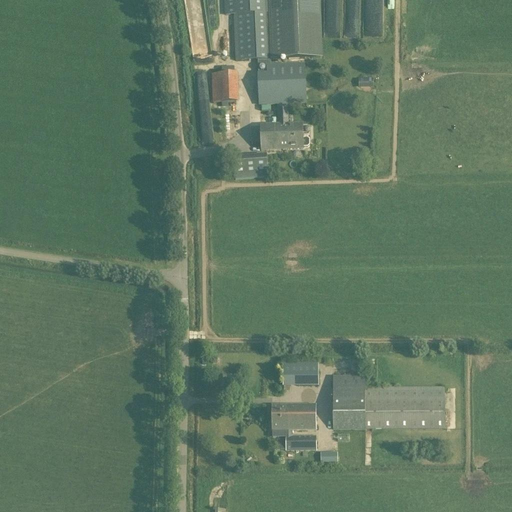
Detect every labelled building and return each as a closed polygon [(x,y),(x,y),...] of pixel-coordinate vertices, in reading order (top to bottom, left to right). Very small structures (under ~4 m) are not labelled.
[(270,60),(323,58),(322,42),(320,0),(224,0),(226,16),(235,15),(237,61),(258,60),(270,60)] [(277,104),(288,104),(306,103),(305,65),(270,67),(270,61),(270,60),(258,60),(260,105),(277,104)] [(234,68),(222,68),(222,75),(212,76),(213,104),(238,103),(237,74),(234,75),(234,68)] [(359,89),(373,88),(373,79),(358,80),(359,89)] [(288,125),(288,104),(277,104),(278,126),(261,127),(262,151),(308,149),(309,147),(309,141),(307,139),(303,140),(302,125),(288,125)] [(267,157),(234,157),(234,178),(267,178),(267,157)] [(283,387),(318,387),(318,362),(282,362),(283,387)] [(365,378),(333,378),(333,431),(445,430),(444,388),(365,389),(365,378)] [(272,407),(272,432),(273,432),(273,438),(281,438),(281,432),(286,432),(286,452),(316,452),(316,438),(292,438),(292,432),(316,432),(316,407),(272,407)]
